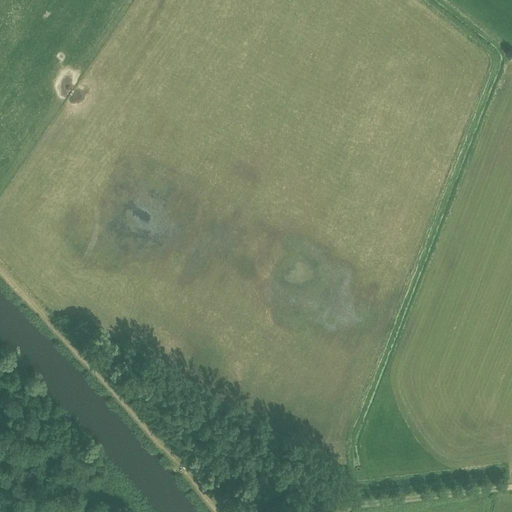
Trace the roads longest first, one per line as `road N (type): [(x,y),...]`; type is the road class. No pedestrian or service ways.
road 1 (track): [(328,504),(277,450),(32,301),(0,267)]
road 2 (unclassified): [(296,511),(511,477)]
